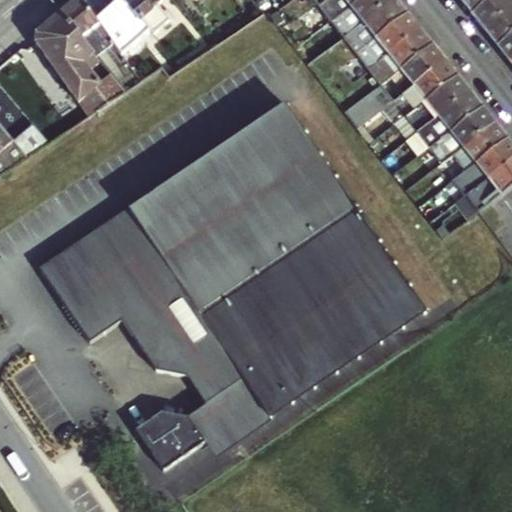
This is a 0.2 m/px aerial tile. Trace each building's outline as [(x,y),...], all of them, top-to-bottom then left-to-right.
[(121,55),(109,39),(96,21),(80,0),(78,0),(60,16),(97,59),(103,54),(121,79),(117,82),(126,93),(141,83),(121,55)] [(163,0),(120,0),(96,21),(109,39),(121,55),(150,30),(153,34),(170,20),(157,6),(163,0)] [(330,0),(313,0),(320,8),(327,3),(330,0)] [(351,10),(362,0),(330,0),(327,3),(320,8),(333,25),(338,20),(333,14),(345,3),(351,10)] [(364,24),(394,0),(362,0),(351,10),(338,20),(333,25),(344,40),(350,35),(364,24)] [(408,15),(396,0),(394,0),(364,24),(350,35),(344,40),(349,46),(357,56),(376,41),(408,15)] [(460,0),(472,14),(490,0),(460,0)] [(511,0),(490,0),(472,14),(486,31),(511,8),(511,0)] [(511,8),(486,31),(498,46),(511,34),(511,8)] [(420,30),(408,15),(376,41),(357,56),(370,72),(420,30)] [(126,93),(117,82),(97,59),(60,16),(36,36),(37,45),(52,62),(51,68),(57,75),(64,76),(96,114),(126,93)] [(381,87),(433,46),(420,30),(370,72),(381,87)] [(511,34),(498,46),(510,61),(511,59),(511,34)] [(445,61),(433,46),(381,87),(394,103),(401,97),(397,91),(409,82),(413,88),(445,61)] [(458,78),(445,61),(413,88),(401,97),(394,103),(381,87),(345,116),(358,133),(384,112),(397,128),(407,120),(458,78)] [(470,93),(458,78),(407,120),(418,135),(425,130),(439,118),(470,93)] [(430,150),(483,109),(470,93),(439,118),(425,130),(418,135),(430,150)] [(43,273),(92,345),(124,323),(134,337),(150,340),(146,355),(161,357),(159,373),(198,381),(213,404),(190,419),(164,414),(138,432),(166,473),(208,445),(263,407),(270,417),(273,420),(275,419),(272,416),(292,402),(295,406),(297,404),(294,401),(314,387),(317,391),(319,389),(317,386),(337,372),(339,376),(341,374),(339,371),(359,357),(361,361),(363,359),(361,356),(381,342),(383,346),(385,344),(383,341),(403,328),(405,331),(407,329),(405,326),(424,313),(426,317),(429,315),(411,289),(415,287),(413,284),(410,287),(396,267),(400,264),(398,262),(395,265),(382,244),(385,242),(383,240),(380,242),(362,215),(365,213),(364,211),(360,213),(358,209),(361,207),(360,205),(356,207),(338,180),(341,177),(340,175),(336,178),(323,158),(326,155),(325,153),(321,155),(308,135),(311,133),(310,131),(306,133),(289,107),(286,109),(289,112),(269,125),(267,122),(265,123),(267,127),(247,140),(245,137),(243,138),(245,142),(225,155),(223,152),(221,153),(223,157),(203,170),(200,167),(198,168),(201,172),(181,185),(178,182),(176,183),(178,187),(158,200),(156,197),(154,198),(156,202),(136,215),(134,212),(130,215),(132,218),(116,229),(114,225),(112,227),(114,230),(98,241),(96,238),(94,239),(96,242),(80,253),(78,250),(76,251),(78,254),(62,265),(59,262),(57,264),(60,267),(48,275),(46,271),(43,273)] [(464,149),(495,123),(483,109),(430,150),(443,166),(454,157),(464,149)] [(476,165),(508,140),(495,123),(464,149),(454,157),(466,173),(476,165)] [(0,178),(27,160),(0,127),(0,178)] [(488,180),(511,160),(511,145),(508,140),(476,165),(466,173),(455,182),(467,197),(477,190),(472,184),(484,174),(488,180)] [(511,160),(488,180),(477,190),(467,197),(481,215),(511,190),(511,160)] [(208,445),(218,460),(274,423),(273,420),(270,417),(263,407),(208,445)]
